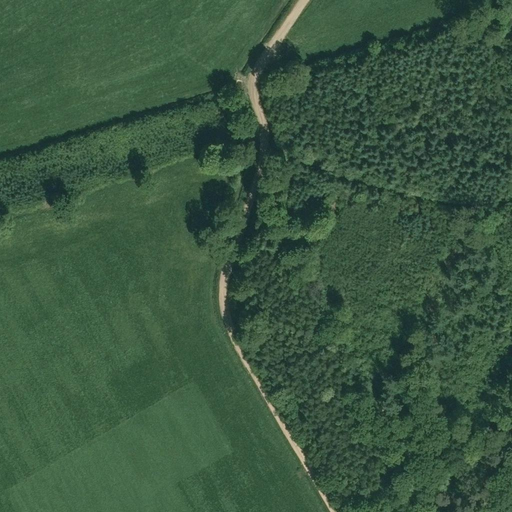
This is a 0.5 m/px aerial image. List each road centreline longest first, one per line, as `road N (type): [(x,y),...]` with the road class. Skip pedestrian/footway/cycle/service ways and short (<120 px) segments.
road 1 (track): [(303,0),(252,80),(268,149),(218,290),(232,330),(336,511)]
road 2 (track): [(511,277),(491,239),(489,213),(268,149)]
